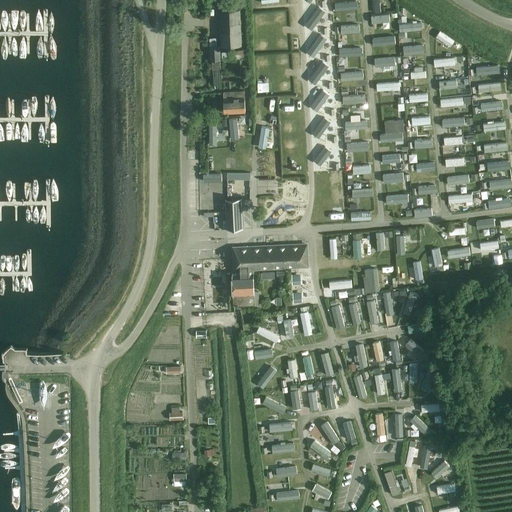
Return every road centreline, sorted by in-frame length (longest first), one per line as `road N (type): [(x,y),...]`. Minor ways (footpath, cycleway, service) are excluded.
road 1 (unclassified): [(89,367),(124,314),(148,253),(160,0)]
road 2 (unclassified): [(197,511),(179,251)]
road 3 (unclassified): [(179,251),(185,35),(191,24),(206,22)]
road 4 (unclassified): [(179,251),(129,341),(89,367)]
road 5 (unclassified): [(94,511),(89,367)]
